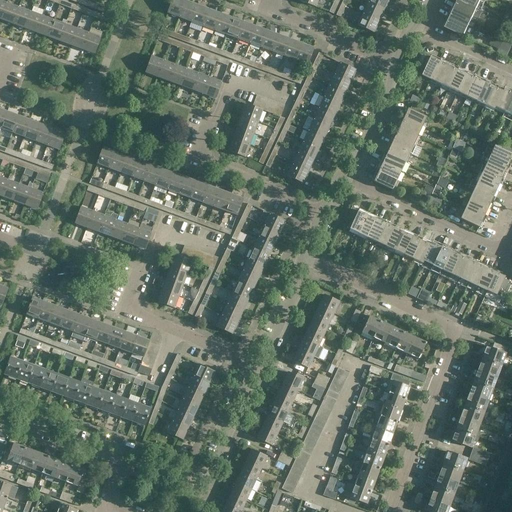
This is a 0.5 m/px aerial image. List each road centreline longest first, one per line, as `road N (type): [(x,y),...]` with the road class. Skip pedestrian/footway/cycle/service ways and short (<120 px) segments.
road 1 (residential): [(389,511),(456,327),(303,252)]
road 2 (residential): [(259,366),(132,313),(165,225)]
road 3 (residential): [(321,211),(200,157),(232,78)]
road 4 (unclassified): [(120,461),(137,457),(192,477),(213,467),(227,418),(259,366)]
road 5 (residential): [(346,179),(503,255),(511,236)]
road 6 (residential): [(391,64),(272,9),(275,0)]
road 7 (unclassified): [(120,461),(0,417)]
road 8 (unclassified): [(346,179),(389,88),(391,64)]
road 9 (unclassified): [(259,366),(303,252)]
